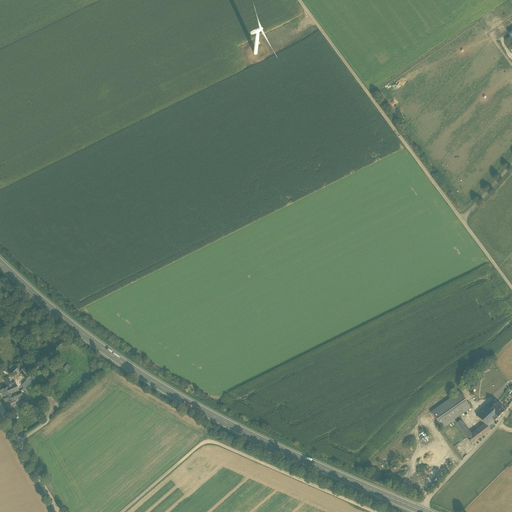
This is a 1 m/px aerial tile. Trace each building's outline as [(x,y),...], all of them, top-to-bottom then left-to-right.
[(422,67),(390,84),(392,89),(424,72),(422,67)] [(416,188),(414,180),(418,179),(417,177),(403,181),(404,185),(408,183),(410,189),(416,188)] [(293,312),(290,305),(284,308),(282,305),(279,306),(285,319),(287,318),(286,315),(293,312)] [(487,364),(479,367),(481,373),(489,370),(487,364)] [(13,365),(6,372),(13,379),(19,372),(27,381),(21,386),(24,389),(34,380),(21,367),(17,370),(13,365)] [(0,389),(0,394),(6,407),(23,399),(15,383),(12,384),(9,377),(3,380),(6,386),(0,389)] [(459,393),(431,413),(442,429),(454,420),(459,417),(471,409),(459,393)] [(489,411),(496,404),(493,401),(486,407),(489,411)] [(489,411),(497,419),(504,412),(496,404),(489,411)] [(477,417),(484,425),(488,428),(493,423),(497,419),(489,411),(486,407),(477,417)] [(461,421),(457,424),(471,445),(490,431),(489,429),(488,428),(484,425),(471,434),(461,421)]
